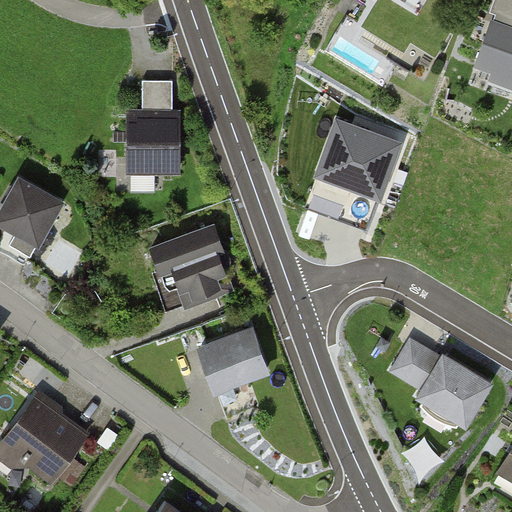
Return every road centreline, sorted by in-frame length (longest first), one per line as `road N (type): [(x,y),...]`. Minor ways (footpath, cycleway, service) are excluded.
road 1 (residential): [(284,511),(0,301)]
road 2 (tertiary): [(295,298),(189,2)]
road 3 (residential): [(295,298),(390,273),(511,343)]
road 4 (tertiary): [(381,511),(295,298)]
road 5 (residential): [(189,2),(119,18),(44,0)]
